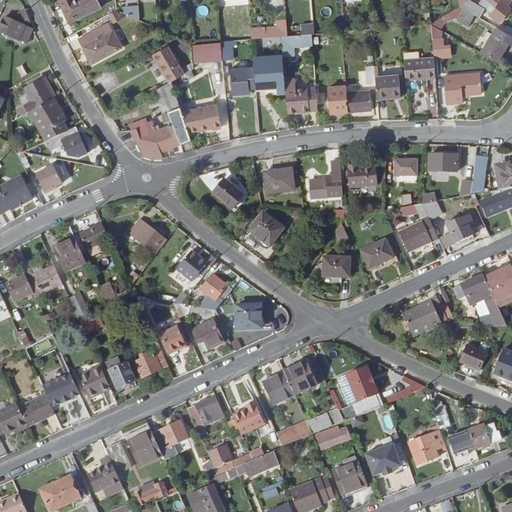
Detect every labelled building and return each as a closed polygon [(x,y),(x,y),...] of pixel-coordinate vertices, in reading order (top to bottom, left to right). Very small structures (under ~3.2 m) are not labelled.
[(59,0),(69,22),(102,7),(98,0),(59,0)] [(480,17),(481,16),(484,9),(473,3),(470,0),(460,6),(475,15),(480,17)] [(511,1),(511,0),(487,0),(496,7),(490,15),(500,23),(511,8),(509,6),(511,1)] [(124,18),(139,17),(138,5),(123,6),(124,18)] [(475,15),(460,6),(448,14),(457,19),(457,20),(468,27),(475,15)] [(29,19),(24,9),(13,20),(5,16),(0,27),(0,32),(25,43),(31,28),(27,26),(28,25),(26,21),(29,19)] [(116,11),(110,14),(114,22),(121,19),(116,11)] [(401,27),(401,19),(395,20),(396,22),(393,22),(394,27),(401,27)] [(79,39),(92,64),(122,47),(109,23),(79,39)] [(511,36),(496,27),(481,53),(498,63),(508,44),(511,45),(511,36)] [(255,39),(282,37),(281,30),(251,31),(252,38),(252,40),(255,39)] [(220,32),(221,42),(230,41),(230,31),(220,32)] [(288,36),(282,37),(282,45),(283,53),(286,53),(286,59),(294,58),(292,40),(291,36),(288,36)] [(282,45),(282,37),(255,39),(256,47),(282,45)] [(233,59),(232,41),(230,41),(221,42),(223,60),(233,59)] [(434,58),(434,60),(452,59),(452,47),(443,48),(443,41),(433,41),(434,58)] [(192,45),(194,62),(194,64),(223,61),(221,42),(192,45)] [(194,64),(194,62),(182,69),(169,46),(154,55),(170,82),(172,81),(194,69),(194,64)] [(278,94),(286,93),(285,79),(283,56),(254,59),(256,89),(278,87),(278,94)] [(406,80),(436,78),(434,60),(434,58),(404,60),(406,80)] [(368,83),(376,82),(376,77),(375,66),(366,67),(368,83)] [(249,69),(230,70),(232,95),(250,94),(249,69)] [(480,73),(445,77),(447,104),(464,103),(463,95),(482,94),(480,73)] [(399,75),(376,77),(376,82),(378,99),(401,97),(399,75)] [(57,97),(46,77),(43,78),(55,99),(57,97)] [(32,112),(55,99),(43,78),(25,89),(31,101),(23,106),(27,114),(30,113),(32,112)] [(297,78),(285,79),(286,93),(288,115),(318,111),(316,87),(298,89),(297,78)] [(164,120),(184,119),(182,114),(172,81),(170,82),(146,96),(155,118),(162,115),(164,120)] [(331,114),(349,113),(347,93),(346,86),(329,87),(331,114)] [(371,91),(347,93),(349,113),(372,110),(371,91)] [(55,99),(32,112),(30,113),(47,142),(50,140),(68,131),(63,123),(67,121),(55,99)] [(216,106),(182,114),(184,119),(188,131),(200,129),(201,132),(220,128),(216,106)] [(188,131),(184,119),(164,120),(166,122),(171,120),(172,122),(169,123),(170,125),(156,131),(154,127),(157,159),(163,158),(161,152),(181,145),(180,144),(191,139),(188,131)] [(157,159),(154,127),(152,122),(147,124),(144,120),(130,126),(132,131),(130,131),(134,140),(137,139),(144,156),(157,159)] [(89,152),(77,127),(68,131),(47,142),(51,150),(63,144),(68,155),(79,157),(89,152)] [(430,155),(430,171),(457,172),(458,156),(430,155)] [(467,170),(475,171),(477,158),(469,156),(467,170)] [(488,158),(478,156),(477,158),(475,171),(473,185),(472,194),(475,194),(482,193),(486,172),(485,172),(488,158)] [(343,197),(340,160),(332,161),(333,176),(326,176),(326,179),(310,181),(312,199),(343,197)] [(396,160),(395,175),(417,175),(418,160),(396,160)] [(499,190),(511,188),(511,162),(496,165),(499,190)] [(53,165),(35,175),(45,193),(52,190),(51,188),(56,186),(62,183),(53,165)] [(360,166),(349,166),(349,169),(348,169),(350,188),(378,185),(377,167),(360,168),(360,166)] [(264,173),(267,194),(295,190),(292,169),(264,173)] [(21,176),(0,186),(0,211),(9,207),(10,208),(11,211),(33,199),(21,176)] [(225,180),(213,194),(232,209),(244,195),(225,180)] [(511,207),(511,188),(499,190),(492,191),(493,195),(480,201),(486,217),(511,207)] [(423,204),(449,199),(447,192),(423,196),(423,204)] [(401,205),(412,203),(411,194),(400,196),(401,205)] [(480,205),(475,194),(472,194),(470,194),(471,196),(476,206),(480,205)] [(476,206),(471,196),(469,198),(469,200),(467,201),(473,213),(470,214),(475,225),(483,221),(476,206)] [(423,204),(415,205),(418,213),(422,222),(431,241),(438,238),(423,204)] [(415,205),(405,207),(405,214),(418,213),(415,205)] [(295,222),(301,214),(296,210),(290,218),(295,222)] [(271,247),(285,228),(263,213),(249,231),(271,247)] [(130,233),(156,255),(167,240),(141,219),(130,233)] [(422,222),(400,232),(409,251),(431,241),(422,222)] [(342,223),(337,230),(342,241),(349,238),(342,223)] [(109,239),(102,224),(80,233),(87,249),(109,239)] [(469,225),(451,234),(456,244),(474,235),(469,225)] [(442,238),(446,248),(456,244),(451,234),(442,238)] [(86,262),(75,238),(54,248),(64,271),(76,266),(86,262)] [(386,240),(362,251),(370,269),(394,258),(386,240)] [(218,259),(211,253),(204,261),(192,251),(181,264),(180,263),(177,268),(193,281),(199,273),(203,277),(218,259)] [(351,258),(324,256),(323,277),(350,278),(351,258)] [(511,265),(485,278),(493,296),(494,299),(498,307),(511,301),(511,265)] [(27,278),(34,293),(35,295),(62,283),(54,266),(33,275),(32,272),(25,275),(27,278)] [(76,266),(64,271),(68,278),(80,273),(76,266)] [(127,280),(131,287),(139,276),(134,271),(127,280)] [(201,289),(215,300),(227,285),(213,274),(201,289)] [(34,293),(27,278),(25,275),(7,283),(15,301),(34,293)] [(471,306),(493,296),(485,278),(483,275),(461,285),(466,296),(471,306)] [(107,309),(118,304),(110,284),(98,289),(107,309)] [(466,296),(461,285),(453,289),(458,300),(466,296)] [(89,292),(70,301),(77,315),(95,307),(89,292)] [(183,292),(174,303),(182,305),(188,296),(183,292)] [(453,316),(447,303),(442,305),(437,296),(431,299),(432,302),(403,316),(413,336),(425,330),(441,323),(448,319),(447,318),(453,316)] [(128,299),(118,304),(107,309),(113,320),(119,334),(129,330),(120,311),(131,307),(128,299)] [(502,315),(498,307),(494,299),(485,303),(491,315),(480,318),(482,327),(507,326),(506,325),(502,315)] [(205,314),(206,309),(182,305),(174,303),(180,317),(192,312),(205,314)] [(262,305),(236,306),(238,329),(263,328),(262,305)] [(170,370),(141,306),(134,310),(150,346),(140,351),(142,355),(140,356),(142,359),(134,362),(142,378),(161,369),(163,373),(170,370)] [(107,309),(98,313),(103,324),(113,320),(107,309)] [(508,312),(502,315),(506,325),(511,323),(508,312)] [(98,313),(80,322),(85,333),(103,324),(98,313)] [(209,350),(224,343),(213,320),(192,329),(199,344),(205,342),(209,350)] [(441,323),(425,330),(428,336),(444,329),(441,323)] [(178,328),(161,335),(169,353),(186,346),(178,328)] [(19,334),(20,337),(25,349),(31,346),(24,332),(19,334)] [(20,337),(18,338),(20,344),(17,346),(20,352),(25,349),(20,337)] [(239,340),(231,342),(233,351),(241,348),(239,340)] [(209,350),(205,342),(199,344),(203,353),(209,350)] [(31,346),(25,349),(32,362),(40,358),(33,344),(31,346)] [(488,354),(467,345),(460,361),(481,370),(488,354)] [(511,361),(500,357),(493,373),(511,380),(511,361)] [(307,361),(284,371),(285,373),(295,395),(318,385),(307,361)] [(128,363),(110,371),(118,388),(136,380),(128,363)] [(110,389),(101,367),(79,377),(89,399),(110,389)] [(362,371),(359,372),(375,409),(377,408),(362,371)] [(345,422),(349,420),(353,418),(375,409),(359,372),(341,380),(352,406),(348,407),(339,411),(345,422)] [(46,395),(52,408),(63,402),(64,404),(72,400),(71,399),(80,395),(71,373),(42,386),(46,395)] [(295,395),(285,373),(263,383),(273,405),(295,395)] [(341,380),(338,381),(348,407),(352,406),(341,380)] [(330,392),(334,407),(340,406),(335,390),(330,392)] [(46,395),(18,408),(19,409),(25,423),(27,425),(27,426),(55,414),(52,408),(46,395)] [(216,397),(188,408),(198,429),(205,426),(203,422),(224,413),(216,397)] [(0,434),(5,432),(25,423),(19,409),(18,408),(17,404),(0,411),(0,434)] [(233,415),(242,434),(264,424),(255,404),(245,408),(246,410),(233,415)] [(444,407),(435,409),(441,428),(450,425),(444,407)] [(338,409),(307,422),(312,433),(313,435),(316,433),(345,422),(339,411),(338,409)] [(282,445),(312,433),(307,422),(307,421),(277,434),(282,445)] [(180,422),(153,434),(160,451),(188,439),(180,422)] [(345,422),(316,433),(322,449),(351,438),(347,428),(345,422)] [(27,425),(25,423),(5,432),(6,435),(27,425)] [(502,439),(499,430),(497,431),(494,424),(486,427),(485,425),(469,430),(471,436),(475,447),(475,449),(502,439)] [(438,426),(427,431),(429,435),(409,443),(418,465),(438,457),(436,450),(439,448),(440,452),(447,449),(438,426)] [(163,456),(160,451),(153,434),(152,431),(127,442),(139,466),(163,456)] [(469,450),(475,447),(471,436),(451,443),(455,454),(460,452),(463,458),(470,455),(469,450)] [(393,442),(365,453),(374,476),(402,465),(393,442)] [(120,444),(106,450),(109,458),(117,474),(131,467),(120,444)] [(206,447),(216,468),(218,474),(236,467),(244,464),(253,460),(251,454),(234,461),(227,446),(214,452),(211,445),(206,447)] [(253,460),(244,464),(249,477),(279,464),(274,451),(253,460)] [(117,474),(109,458),(100,462),(103,468),(87,475),(95,492),(120,480),(117,474)] [(358,461),(334,470),(342,494),(366,485),(358,461)] [(239,474),(236,467),(218,474),(215,476),(218,483),(239,474)] [(215,476),(218,474),(216,468),(207,473),(210,478),(215,476)] [(71,476),(40,490),(50,511),(80,498),(71,476)] [(321,503),(330,500),(321,479),(290,491),(297,511),(303,511),(322,505),(321,503)] [(153,482),(141,488),(142,491),(136,494),(140,505),(167,493),(163,483),(155,486),(153,482)] [(225,511),(214,486),(189,496),(195,511),(225,511)] [(278,494),(274,486),(261,492),(265,500),(278,494)] [(27,511),(19,493),(0,502),(0,507),(2,511),(27,511)] [(98,511),(94,503),(87,506),(90,511),(98,511)]
